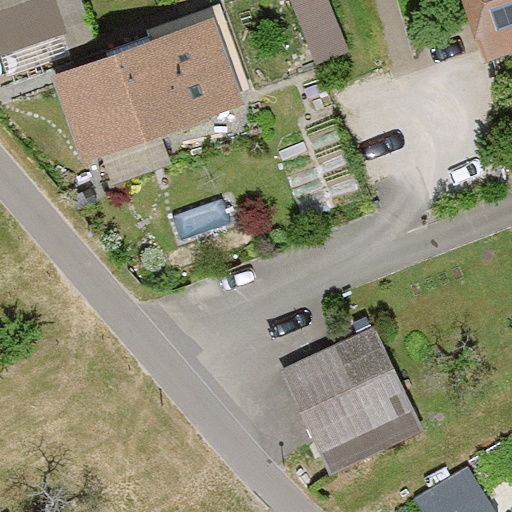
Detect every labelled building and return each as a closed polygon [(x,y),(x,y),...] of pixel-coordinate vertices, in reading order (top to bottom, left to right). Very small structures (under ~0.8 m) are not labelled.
[(93,40),(79,0),(0,0),(0,45),(8,69),(93,40)] [(511,0),(459,0),(478,60),(511,49),(511,0)] [(248,99),(212,7),(50,71),(86,163),(248,99)] [(421,418),(378,330),(281,376),(325,465),(421,418)] [(506,511),(480,469),(425,501),(431,511),(506,511)]
